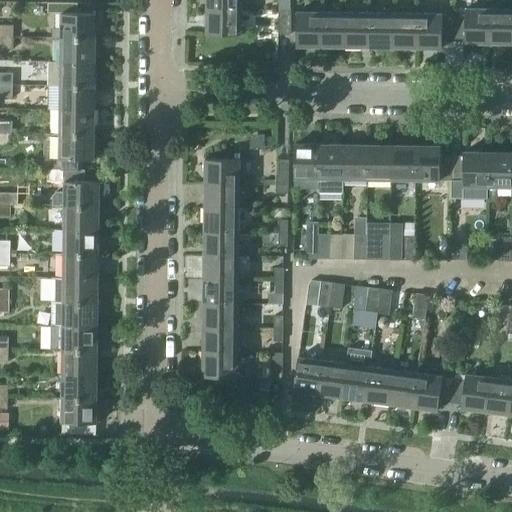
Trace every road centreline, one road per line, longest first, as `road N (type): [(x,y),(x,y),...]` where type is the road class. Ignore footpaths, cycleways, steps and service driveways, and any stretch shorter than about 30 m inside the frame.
road 1 (residential): [(155,438),(511,482)]
road 2 (residential): [(511,96),(161,94)]
road 3 (residential): [(155,438),(161,94)]
